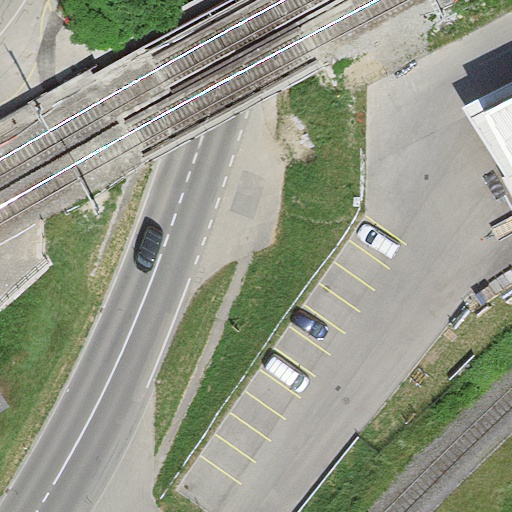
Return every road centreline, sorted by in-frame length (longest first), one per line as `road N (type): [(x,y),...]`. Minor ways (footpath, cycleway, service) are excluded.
road 1 (residential): [(254,511),(292,476),(458,237),(399,101),(511,48)]
road 2 (primary): [(54,496),(118,376),(261,0)]
